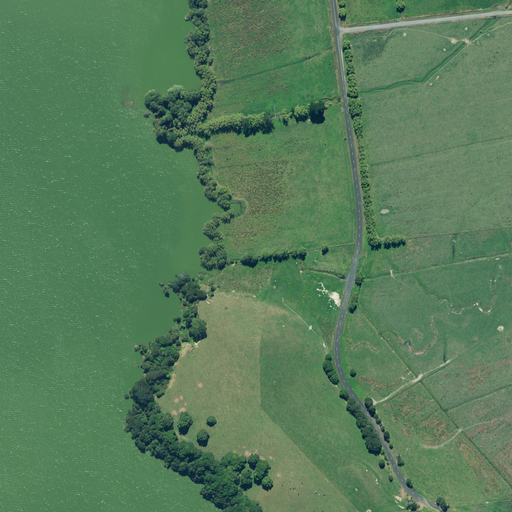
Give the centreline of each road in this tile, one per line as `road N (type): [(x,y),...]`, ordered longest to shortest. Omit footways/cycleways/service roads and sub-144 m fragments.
road 1 (unclassified): [(447,511),(399,477),(340,374),(336,348),(359,203),(336,31)]
road 2 (unclassified): [(336,31),(511,11)]
